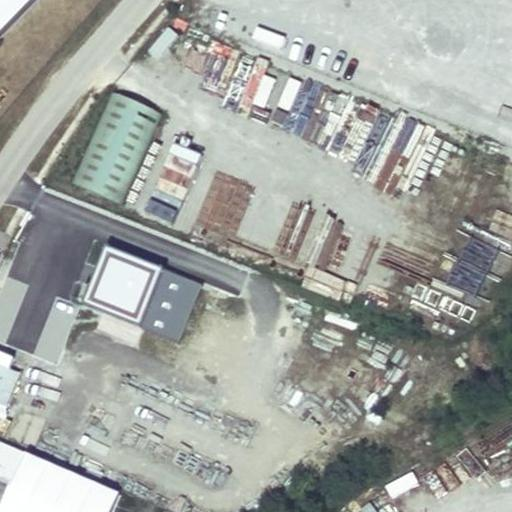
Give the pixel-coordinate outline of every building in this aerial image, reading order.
[(0,0),(0,42),(40,0),(0,0)] [(333,104),(206,55),(189,96),(314,143),(495,183),(505,142),(333,104)] [(74,192),(124,208),(155,112),(105,96),(74,192)] [(310,177),(294,223),(308,228),(324,182),(310,177)] [(379,234),(368,230),(353,271),(365,276),(379,234)] [(379,511),(373,500),(354,511),(379,511)]
